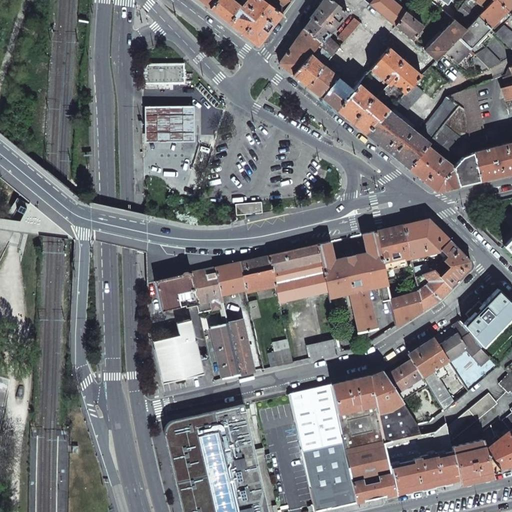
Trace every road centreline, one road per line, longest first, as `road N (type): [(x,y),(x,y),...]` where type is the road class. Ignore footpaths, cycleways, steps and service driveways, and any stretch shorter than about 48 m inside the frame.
road 1 (secondary): [(105,0),(117,408)]
road 2 (residential): [(498,266),(450,308),(365,361),(138,412)]
road 3 (secondary): [(138,412),(121,46)]
road 4 (secondary): [(83,216),(188,240),(321,223)]
road 5 (residential): [(427,202),(259,65)]
road 6 (secondary): [(83,216),(79,352),(88,380),(117,408)]
road 7 (residential): [(511,482),(382,511)]
road 8 (secondary): [(236,93),(344,157)]
